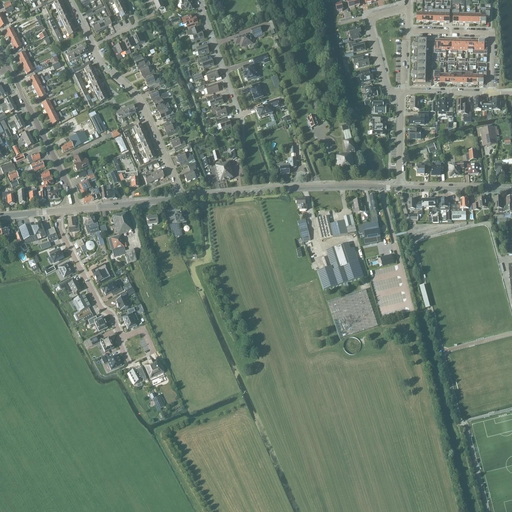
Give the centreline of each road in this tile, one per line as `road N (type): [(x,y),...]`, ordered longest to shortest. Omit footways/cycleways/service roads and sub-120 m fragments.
road 1 (tertiary): [(177,199),(399,187)]
road 2 (residential): [(177,199),(141,102),(92,45)]
road 3 (residential): [(490,94),(490,35),(410,31),(407,6)]
road 4 (tertiary): [(71,209),(8,68)]
road 5 (residential): [(121,337),(59,229),(57,211)]
road 6 (residential): [(242,122),(199,0)]
road 7 (residential): [(399,96),(387,86),(370,20),(407,6)]
